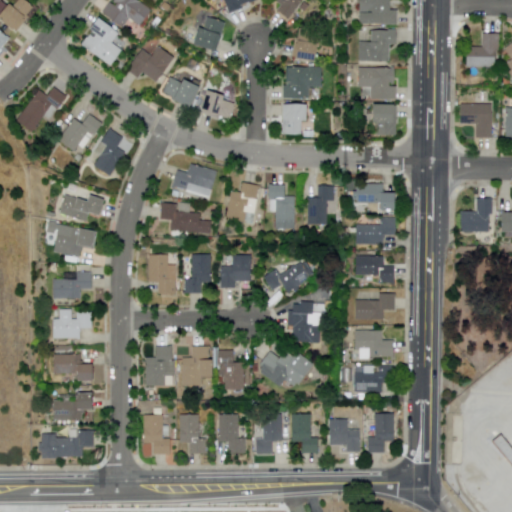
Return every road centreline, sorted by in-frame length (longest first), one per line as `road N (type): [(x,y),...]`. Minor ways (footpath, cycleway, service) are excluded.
road 1 (residential): [(46,47),(156,125),(215,149),(511,169)]
road 2 (tertiary): [(435,0),(430,482)]
road 3 (tertiary): [(406,483),(0,494)]
road 4 (residential): [(123,490),(127,241),(168,131)]
road 5 (residential): [(254,320),(124,323)]
road 6 (residential): [(0,96),(23,78),(79,0)]
